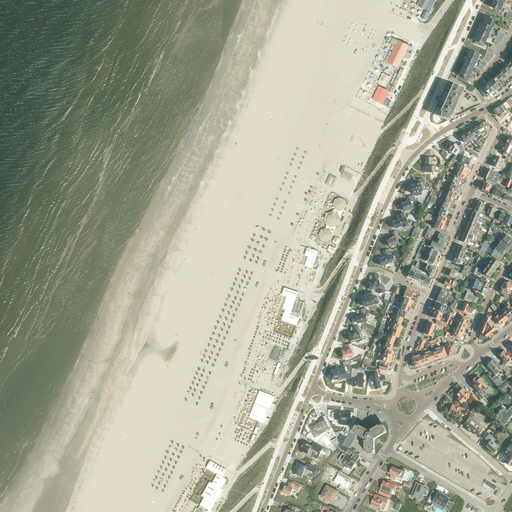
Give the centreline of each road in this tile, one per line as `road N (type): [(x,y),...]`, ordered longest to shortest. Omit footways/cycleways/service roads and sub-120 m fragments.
road 1 (tertiary): [(436,135),(396,180),(312,389)]
road 2 (tertiary): [(388,448),(493,511),(511,484)]
road 3 (residential): [(479,0),(425,116),(436,135)]
road 4 (tertiary): [(312,389),(262,511)]
